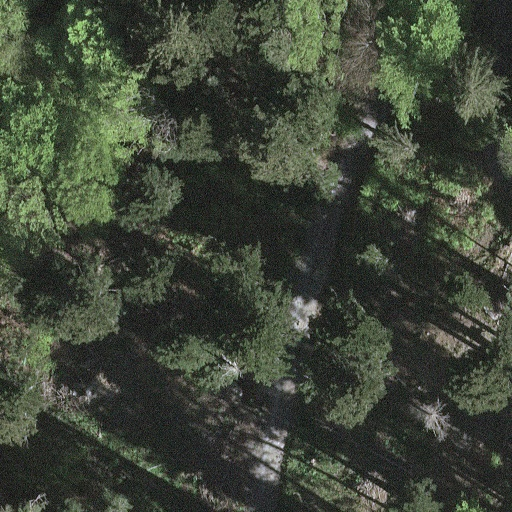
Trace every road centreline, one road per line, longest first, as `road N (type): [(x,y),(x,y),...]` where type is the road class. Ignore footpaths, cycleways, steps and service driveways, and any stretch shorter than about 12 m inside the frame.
road 1 (track): [(416,0),(327,212),(260,511)]
road 2 (track): [(511,161),(488,102),(511,23)]
